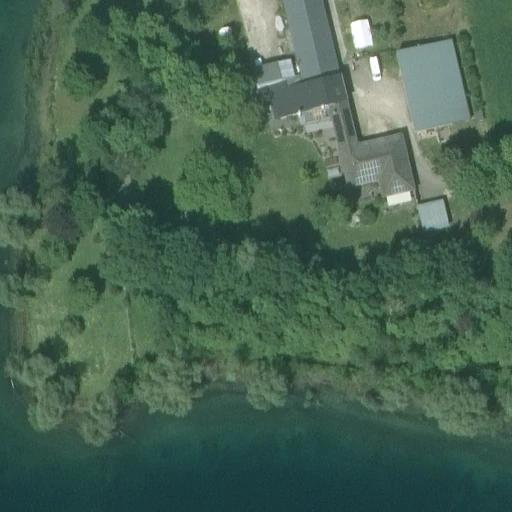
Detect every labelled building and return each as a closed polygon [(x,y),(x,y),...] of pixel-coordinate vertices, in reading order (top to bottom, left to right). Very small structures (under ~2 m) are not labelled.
[(282,0),(301,81),(303,88),(339,80),(320,0),(282,0)] [(396,55),(415,135),(432,131),(469,122),(451,43),(396,55)] [(291,63),(252,71),(256,91),(267,89),(295,82),(291,63)] [(339,80),(303,88),(309,114),(329,109),(345,105),(339,80)] [(267,89),(269,96),(303,88),(301,81),(295,82),(267,89)] [(275,122),(309,114),(303,88),(269,96),(275,122)] [(329,109),(331,117),(347,113),(345,105),(329,109)] [(378,183),(382,200),(414,193),(407,162),(403,163),(397,139),(356,148),(348,113),(347,113),(331,117),(348,191),(378,183)] [(401,138),(397,139),(403,163),(407,162),(401,138)] [(418,209),(424,234),(447,229),(441,203),(418,209)]
